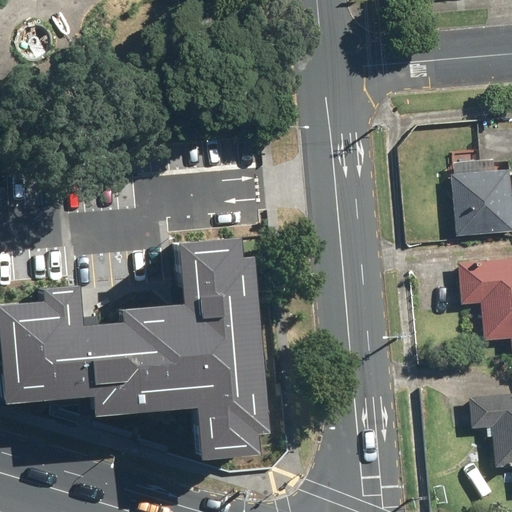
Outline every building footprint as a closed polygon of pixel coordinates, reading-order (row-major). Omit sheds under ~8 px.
[(503,167),(445,174),(451,237),(510,231),(503,167)] [(48,241),(51,212),(30,209),(26,238),(48,241)] [(0,296),(0,392),(88,386),(89,404),(189,396),(193,449),(248,445),(246,421),(260,420),(247,250),(237,251),(235,233),(172,237),(177,297),(116,302),(116,314),(79,317),(76,280),(37,283),(38,293),(0,296)] [(99,266),(97,233),(80,234),(82,267),(99,266)] [(511,255),(452,260),(456,304),(476,302),(478,339),(504,337),(505,350),(511,349),(511,255)] [(511,391),(462,397),(465,427),(486,425),(490,465),(511,463),(511,391)]
